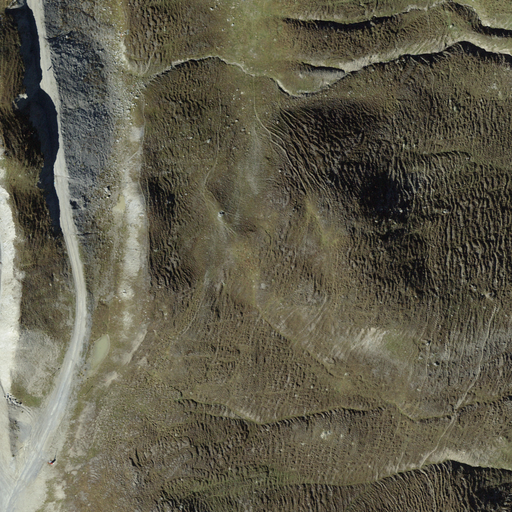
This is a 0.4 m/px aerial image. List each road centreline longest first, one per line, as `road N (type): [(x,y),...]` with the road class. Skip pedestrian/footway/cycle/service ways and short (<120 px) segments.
road 1 (track): [(20,511),(80,343),(37,0)]
road 2 (track): [(0,366),(8,511)]
